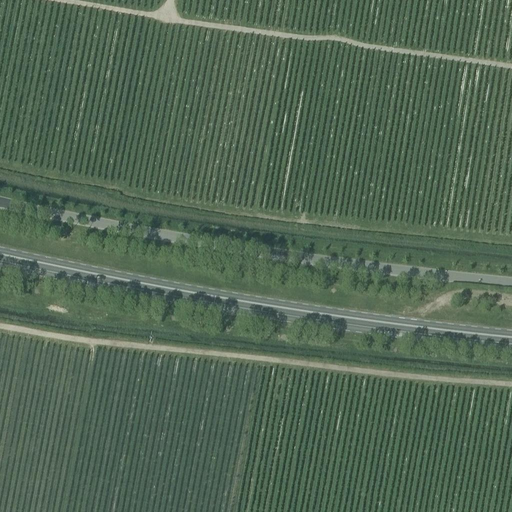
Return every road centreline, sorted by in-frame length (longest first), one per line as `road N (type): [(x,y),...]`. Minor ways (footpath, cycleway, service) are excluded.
road 1 (unclassified): [(511,279),(318,257),(0,198)]
road 2 (secondary): [(511,336),(336,319),(0,257)]
